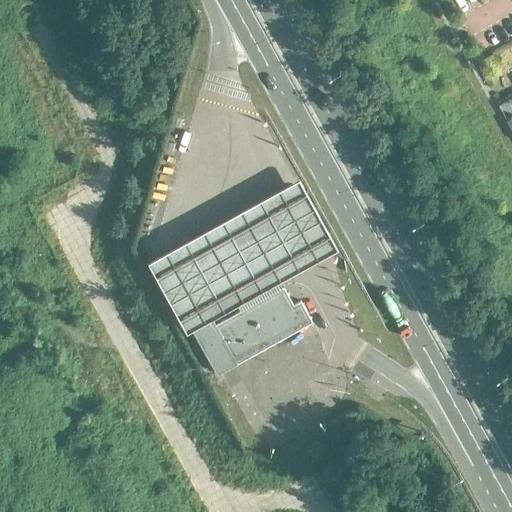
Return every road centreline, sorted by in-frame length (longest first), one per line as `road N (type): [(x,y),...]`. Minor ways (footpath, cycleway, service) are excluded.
road 1 (trunk): [(231,0),(499,487)]
road 2 (trunk): [(511,446),(265,0)]
road 3 (trunk): [(363,352),(428,401),(469,472),(499,487)]
